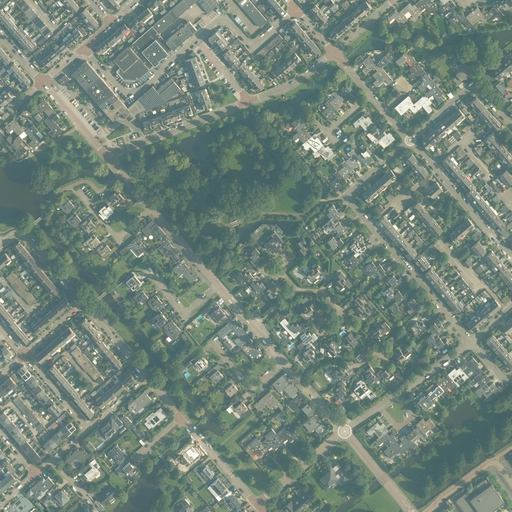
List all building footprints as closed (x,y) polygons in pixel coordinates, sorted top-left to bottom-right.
[(152,9),(157,5),(152,0),(151,0),(147,4),(150,7),(149,8),(151,10),(152,9)] [(219,3),(216,0),(181,0),(152,26),(158,33),(196,0),(202,0),(204,1),(200,4),(207,13),(219,3)] [(235,0),(259,27),(266,20),(248,0),(235,0)] [(431,0),(418,0),(414,4),(415,5),(420,11),(424,7),(428,11),(429,11),(430,12),(433,12),(437,9),(435,6),(436,5),(432,1),(431,0)] [(114,10),(119,5),(115,1),(110,6),(114,10)] [(366,11),(371,7),(365,1),(361,5),(366,11)] [(456,13),(460,10),(452,1),(448,5),(446,2),(442,5),(438,9),(441,12),(444,15),(452,9),(456,13)] [(73,12),(79,7),(74,2),(69,7),(73,12)] [(274,12),(281,7),(277,2),(270,8),(274,12)] [(415,5),(413,7),(409,2),(400,10),(401,11),(404,14),(408,11),(415,18),(422,12),(420,11),(415,5)] [(313,14),(319,9),(315,4),(309,10),(313,14)] [(361,15),(366,11),(361,5),(356,9),(361,15)] [(505,16),(497,8),(496,5),(494,7),(494,8),(488,13),(484,8),(481,11),(487,19),(490,22),(491,21),(491,20),(497,14),(501,19),(505,16)] [(278,17),(285,11),(281,7),(274,12),(278,17)] [(321,11),(323,9),(321,7),(319,9),(313,14),(317,19),(323,14),(321,11)] [(487,19),(481,11),(477,7),(474,10),(473,9),(465,17),(473,25),(474,24),(473,23),(480,18),(483,22),(487,19)] [(84,18),(89,13),(85,8),(79,13),(84,18)] [(147,17),(151,13),(147,8),(142,12),(147,17)] [(357,19),(361,15),(356,9),(352,13),(357,19)] [(401,11),(399,13),(395,9),(382,20),(386,25),(394,18),(401,25),(408,19),(404,14),(401,11)] [(9,18),(11,16),(7,11),(5,13),(4,13),(0,16),(0,19),(3,23),(9,18)] [(142,21),(147,17),(142,12),(138,16),(142,21)] [(88,22),(93,17),(89,13),(84,18),(88,22)] [(352,23),(357,19),(352,13),(347,17),(352,23)] [(473,25),(465,17),(462,13),(458,16),(455,14),(448,20),(455,28),(456,26),(462,20),(466,25),(469,28),(473,25)] [(321,24),(327,18),(323,14),(317,19),(321,24)] [(138,25),(142,21),(138,16),(133,20),(138,25)] [(97,23),(97,22),(93,17),(88,22),(93,29),(98,25),(97,23)] [(348,27),(352,23),(347,17),(342,21),(348,27)] [(13,22),(9,18),(3,23),(7,27),(13,22)] [(133,29),(138,25),(133,20),(129,24),(133,29)] [(294,22),(293,21),(291,21),(290,22),(289,21),(284,25),(285,27),(286,27),(288,27),(289,27),(293,31),(299,26),(295,21),(294,22)] [(343,31),(348,27),(342,21),(338,25),(343,31)] [(11,32),(17,27),(13,22),(7,27),(11,32)] [(124,33),(129,29),(124,24),(120,27),(124,33)] [(190,26),(188,28),(185,24),(165,41),(172,49),(177,45),(192,32),(191,31),(193,29),(190,26)] [(339,35),(343,31),(338,25),(333,29),(339,35)] [(172,49),(165,41),(158,33),(152,26),(129,45),(149,69),(172,49)] [(297,36),(303,31),(299,26),(293,31),(297,36)] [(21,32),(17,27),(11,32),(15,37),(21,32)] [(120,37),(124,33),(120,27),(115,31),(120,37)] [(78,39),(82,35),(77,29),(73,33),(78,39)] [(334,39),(339,35),(333,29),(329,33),(334,39)] [(25,37),(27,35),(23,30),(21,32),(15,37),(19,41),(25,36),(25,37)] [(218,30),(208,38),(212,42),(221,34),(218,30)] [(115,41),(120,37),(115,31),(110,35),(115,41)] [(301,40),(307,35),(303,31),(297,36),(301,40)] [(73,43),(78,39),(73,33),(68,37),(73,43)] [(221,34),(212,42),(215,46),(225,38),(221,34)] [(111,45),(115,41),(110,35),(106,39),(111,45)] [(304,45),(311,40),(307,35),(301,40),(304,45)] [(29,41),(25,37),(25,36),(19,41),(23,46),(29,41)] [(68,47),(73,43),(68,37),(63,41),(68,47)] [(225,38),(215,46),(219,50),(228,42),(225,38)] [(106,49),(111,45),(106,39),(101,43),(106,49)] [(308,50),(315,44),(311,40),(304,45),(308,50)] [(33,42),(31,43),(29,41),(23,46),(28,51),(30,48),(32,50),(36,46),(33,42)] [(64,51),(68,47),(63,41),(59,45),(64,51)] [(101,53),(106,49),(101,43),(97,47),(101,53)] [(318,49),(319,49),(315,44),(308,50),(306,51),(308,53),(310,51),(312,54),(315,52),(317,55),(320,52),(318,49)] [(59,55),(64,51),(59,45),(54,49),(59,55)] [(137,79),(149,69),(128,45),(108,62),(112,67),(116,63),(120,67),(116,70),(123,78),(126,78),(128,76),(132,77),(134,79),(137,79)] [(229,49),(231,47),(230,45),(223,50),(225,52),(222,54),(226,59),(233,54),(229,49)] [(54,59),(59,55),(54,49),(50,54),(54,59)] [(409,53),(408,54),(405,51),(397,58),(396,57),(394,59),(398,64),(399,65),(407,59),(412,65),(415,63),(416,62),(409,53)] [(295,63),(300,59),(295,53),(290,57),(295,63)] [(391,55),(390,56),(387,53),(379,60),(378,59),(376,61),(381,67),(388,61),(394,67),(398,64),(394,59),(391,55)] [(5,64),(11,59),(7,54),(1,59),(5,64)] [(50,63),(54,59),(50,54),(45,58),(50,63)] [(230,64),(237,58),(233,54),(226,59),(230,64)] [(195,56),(183,60),(185,66),(197,62),(195,56)] [(376,61),(373,58),(371,59),(368,56),(364,60),(361,57),(355,62),(358,66),(362,62),(366,66),(362,70),(365,74),(373,66),(377,71),(381,67),(376,61)] [(291,67),(295,63),(290,57),(285,61),(291,67)] [(464,63),(465,62),(461,57),(455,63),(461,70),(456,74),(457,76),(453,79),(458,85),(462,81),(461,80),(464,78),(465,79),(465,78),(466,78),(466,77),(467,77),(466,76),(471,71),(464,63)] [(45,67),(50,63),(45,58),(40,62),(38,64),(40,67),(41,66),(41,67),(43,65),(45,67)] [(241,63),(237,58),(230,64),(234,69),(236,67),(241,63)] [(508,70),(511,66),(511,65),(507,59),(502,63),(508,70)] [(113,120),(122,112),(127,107),(86,60),(72,73),(113,120)] [(240,72),(247,66),(242,61),(241,63),(236,67),(240,72)] [(286,72),(291,67),(285,61),(281,65),(286,72)] [(12,72),(18,67),(14,62),(8,67),(12,72)] [(197,62),(185,66),(187,71),(199,67),(197,62)] [(417,65),(415,63),(412,65),(409,68),(412,71),(407,75),(411,79),(419,72),(422,76),(425,74),(426,73),(418,64),(417,65)] [(503,74),(508,70),(502,63),(497,68),(503,74)] [(282,76),(286,72),(281,65),(276,69),(282,76)] [(244,76),(251,71),(247,66),(240,72),(244,76)] [(16,77),(22,72),(18,67),(12,72),(16,77)] [(199,67),(187,71),(189,76),(201,72),(199,67)] [(389,84),(393,80),(381,67),(377,71),(372,75),(376,79),(373,82),(376,86),(385,79),(389,84)] [(498,79),(503,74),(497,68),(492,72),(498,79)] [(277,80),(282,76),(276,69),(271,74),(277,80)] [(248,81),(255,75),(251,71),(244,76),(248,81)] [(20,82),(26,77),(22,72),(16,77),(20,82)] [(201,72),(189,76),(191,81),(203,77),(201,72)] [(63,85),(70,79),(65,74),(58,80),(63,85)] [(440,80),(435,74),(434,74),(433,74),(433,75),(433,76),(434,77),(431,79),(427,75),(426,76),(425,74),(422,76),(419,79),(422,83),(417,86),(421,90),(428,83),(432,87),(436,84),(435,84),(440,80)] [(252,86),(259,80),(255,75),(248,81),(252,86)] [(28,83),(30,81),(26,77),(20,82),(24,86),(23,87),(25,90),(30,86),(28,83)] [(203,77),(191,81),(193,86),(204,82),(203,77)] [(166,101),(180,89),(170,78),(156,90),(165,101),(166,101)] [(348,91),(351,89),(343,79),(339,82),(342,86),(336,91),(343,99),(345,102),(352,96),(348,91)] [(257,91),(263,85),(259,80),(252,86),(257,91)] [(503,94),(508,90),(500,81),(496,85),(503,94)] [(442,92),(437,86),(436,84),(432,87),(426,93),(425,92),(424,93),(425,95),(428,98),(432,94),(439,103),(443,100),(439,95),(442,92)] [(165,101),(156,90),(152,86),(127,107),(122,112),(128,120),(137,112),(165,101)] [(10,94),(12,92),(7,87),(5,89),(7,90),(2,95),(7,101),(12,97),(10,94)] [(343,99),(336,91),(335,89),(333,87),(331,89),(333,91),(332,92),(335,96),(329,102),(336,109),(336,110),(342,104),(340,102),(343,99)] [(199,98),(207,94),(204,89),(196,92),(199,98)] [(415,101),(418,99),(412,93),(410,95),(415,101)] [(201,103),(209,100),(207,94),(199,98),(201,103)] [(431,101),(428,98),(425,95),(423,97),(423,96),(418,100),(418,99),(415,101),(416,102),(413,104),(416,108),(420,104),(428,112),(431,109),(427,104),(431,101)] [(476,97),(475,97),(473,95),(468,99),(470,101),(469,102),(473,107),(480,101),(476,97)] [(408,99),(410,97),(408,96),(394,107),(401,114),(409,107),(413,112),(417,108),(416,108),(413,104),(408,99)] [(52,118),(57,113),(44,99),(35,107),(37,109),(36,110),(37,112),(38,112),(38,113),(40,112),(39,111),(43,108),(49,116),(49,115),(52,118)] [(203,109),(211,106),(209,100),(201,103),(203,109)] [(336,109),(329,102),(327,100),(324,103),(327,107),(321,112),(328,120),(335,115),(332,112),(336,109)] [(477,112),(484,106),(480,101),(473,107),(477,112)] [(186,115),(192,113),(189,105),(183,107),(186,115)] [(481,116),(488,111),(484,106),(477,112),(481,116)] [(38,112),(37,112),(34,115),(28,107),(19,115),(21,118),(19,119),(22,121),(23,120),(26,117),(32,124),(33,123),(38,119),(39,120),(42,117),(38,113),(38,112)] [(180,117),(186,115),(183,107),(177,109),(180,117)] [(174,119),(180,117),(177,109),(171,111),(174,119)] [(460,120),(464,115),(459,109),(454,113),(460,120)] [(168,121),(174,119),(171,111),(166,113),(168,121)] [(485,121),(492,115),(488,111),(481,116),(485,121)] [(55,121),(59,116),(57,113),(52,118),(49,115),(49,116),(44,120),(52,129),(49,132),(53,137),(62,129),(55,121)] [(162,124),(168,121),(166,113),(160,116),(162,124)] [(455,124),(460,120),(454,113),(449,117),(455,124)] [(367,116),(365,118),(362,115),(352,123),(355,127),(359,123),(365,130),(372,123),(373,123),(367,116)] [(489,126),(496,120),(492,115),(485,121),(489,126)] [(157,126),(162,124),(160,116),(154,118),(157,126)] [(299,117),(296,120),(294,116),(284,125),(287,128),(291,125),(297,132),(300,129),(305,125),(299,117)] [(450,128),(455,124),(449,117),(444,121),(450,128)] [(23,123),(20,126),(14,118),(4,126),(7,129),(5,130),(8,133),(9,131),(12,128),(18,135),(19,134),(24,130),(24,131),(27,128),(23,123)] [(151,128),(157,126),(154,118),(148,120),(151,128)] [(145,130),(151,128),(148,120),(142,122),(145,130)] [(494,131),(500,125),(496,120),(489,126),(494,131)] [(446,132),(450,128),(444,121),(440,125),(446,132)] [(39,130),(33,123),(32,124),(27,128),(24,131),(32,140),(29,143),(29,142),(27,144),(30,147),(31,145),(33,148),(42,140),(36,132),(39,130)] [(375,126),(373,123),(372,123),(365,130),(363,131),(366,134),(370,131),(376,138),(384,131),(377,124),(375,126)] [(441,136),(446,132),(440,125),(435,129),(441,136)] [(305,130),(303,132),(300,129),(297,132),(291,137),(294,140),(298,137),(303,143),(311,136),(305,130)] [(436,140),(441,136),(435,129),(430,133),(436,140)] [(9,134),(6,137),(0,130),(0,141),(4,146),(10,141),(11,143),(14,140),(13,139),(9,134)] [(389,132),(386,134),(384,131),(376,138),(374,139),(375,140),(374,140),(375,141),(376,141),(377,143),(381,139),(386,146),(394,139),(389,132)] [(489,143),(495,137),(491,132),(484,138),(489,143)] [(432,144),(436,140),(430,133),(426,137),(432,144)] [(20,142),(23,139),(19,134),(18,135),(13,139),(14,140),(11,143),(17,150),(14,153),(18,157),(27,150),(20,142)] [(316,137),(314,139),(311,136),(303,143),(301,145),(304,148),(308,145),(314,151),(322,145),(322,144),(316,137)] [(429,147),(432,144),(426,137),(421,142),(428,150),(431,148),(429,147)] [(493,148),(499,142),(495,137),(489,143),(493,148)] [(497,152),(504,146),(499,142),(493,148),(497,152)] [(371,152),(368,149),(363,143),(359,146),(362,150),(356,155),(359,159),(365,166),(372,160),(367,155),(370,153),(371,152)] [(327,146),(325,148),(322,145),(314,151),(312,154),(315,157),(319,153),(325,159),(326,158),(328,156),(333,152),(327,146)] [(501,157),(507,151),(504,146),(497,152),(501,157)] [(356,155),(351,149),(348,152),(351,156),(345,161),(352,169),(358,164),(356,161),(359,159),(356,155)] [(503,164),(505,162),(511,156),(507,151),(501,157),(499,159),(503,164)] [(411,153),(409,155),(407,153),(400,158),(403,162),(404,162),(405,162),(406,162),(408,164),(415,158),(411,153)] [(450,158),(453,156),(451,154),(441,162),(446,166),(452,161),(450,158)] [(412,169),(419,163),(415,158),(408,164),(412,169)] [(352,169),(345,161),(343,160),(340,163),(343,166),(337,172),(344,180),(351,174),(348,172),(352,169)] [(450,171),(456,165),(452,161),(446,166),(450,171)] [(417,174),(423,168),(419,163),(412,169),(417,174)] [(454,176),(460,170),(456,165),(450,171),(454,176)] [(421,178),(428,172),(423,168),(417,174),(421,178)] [(503,180),(510,174),(506,169),(499,175),(503,180)] [(344,180),(337,172),(336,170),(333,173),(336,177),(329,183),(336,191),(343,185),(341,182),(344,180)] [(391,180),(396,176),(390,170),(385,174),(391,180)] [(458,180),(464,174),(460,170),(454,176),(458,180)] [(386,184),(391,180),(385,174),(381,178),(386,184)] [(462,185),(469,179),(464,174),(458,180),(462,185)] [(507,185),(511,180),(511,176),(510,174),(503,180),(507,185)] [(382,188),(386,184),(381,178),(376,182),(382,188)] [(466,190),(473,184),(469,179),(462,185),(466,190)] [(377,193),(382,188),(376,182),(371,186),(377,193)] [(437,193),(442,189),(436,182),(431,186),(437,193)] [(372,196),(377,193),(371,186),(367,190),(372,196)] [(432,197),(437,193),(431,186),(426,190),(432,197)] [(470,197),(476,192),(472,187),(466,193),(470,197)] [(107,194),(103,198),(107,203),(112,209),(116,206),(116,205),(118,203),(121,207),(129,200),(122,193),(120,194),(118,192),(120,191),(118,189),(111,195),(112,195),(110,197),(107,194)] [(367,201),(372,196),(367,190),(362,194),(367,201)] [(474,202),(480,196),(476,192),(470,197),(474,202)] [(78,201),(73,205),(66,196),(64,198),(64,199),(59,204),(62,207),(61,207),(65,212),(66,211),(68,214),(80,203),(78,201)] [(478,207),(484,201),(480,196),(474,202),(478,207)] [(415,212),(422,206),(418,201),(411,207),(415,212)] [(482,211),(489,206),(484,201),(478,207),(482,211)] [(112,210),(112,209),(107,203),(99,209),(97,207),(94,209),(102,218),(105,216),(105,217),(110,213),(109,212),(112,210)] [(334,207),(335,206),(332,204),(327,208),(329,210),(328,211),(328,212),(326,214),(330,218),(332,220),(337,217),(336,216),(338,215),(343,211),(341,209),(340,210),(338,207),(336,209),(334,207)] [(419,217),(426,211),(422,206),(415,212),(419,217)] [(486,216),(493,210),(489,206),(482,211),(486,216)] [(490,221),(497,215),(493,210),(486,216),(490,221)] [(423,221),(430,215),(426,211),(419,217),(423,221)] [(80,224),(83,222),(87,218),(85,215),(81,220),(74,212),(67,218),(69,221),(68,222),(72,227),(73,226),(75,228),(80,224)] [(381,226),(388,220),(383,215),(377,221),(381,226)] [(427,226),(434,220),(430,215),(423,221),(427,226)] [(494,226),(501,220),(497,215),(490,221),(494,226)] [(89,234),(97,227),(88,217),(87,218),(83,222),(80,224),(83,226),(82,227),(86,232),(87,231),(89,234)] [(334,223),(332,220),(330,218),(328,220),(327,219),(322,224),(325,228),(324,228),(328,233),(333,227),(339,222),(337,220),(334,223)] [(469,229),(473,225),(468,218),(463,222),(469,229)] [(156,223),(155,223),(152,220),(148,223),(141,229),(147,235),(155,229),(160,235),(159,237),(164,243),(165,242),(167,240),(169,238),(156,223)] [(385,231),(392,225),(388,220),(381,226),(385,231)] [(432,231),(438,225),(434,220),(427,226),(432,231)] [(505,221),(503,222),(501,220),(494,226),(498,230),(507,223),(505,221)] [(346,224),(343,227),(339,222),(333,227),(337,232),(335,234),(337,236),(342,232),(343,230),(348,227),(346,224)] [(464,233),(469,229),(463,222),(458,227),(464,233)] [(389,235),(396,229),(392,225),(385,231),(389,235)] [(436,235),(442,229),(438,225),(432,231),(436,235)] [(459,237),(464,233),(458,227),(453,231),(459,237)] [(508,232),(506,230),(504,227),(499,232),(504,236),(508,232)] [(393,240),(400,234),(396,229),(389,235),(393,240)] [(254,231),(250,234),(254,239),(258,236),(254,231)] [(279,243),(282,240),(274,231),(266,238),(268,240),(264,244),(268,248),(270,246),(274,251),(281,245),(279,243)] [(457,240),(459,237),(453,231),(449,235),(456,244),(459,242),(457,240)] [(102,239),(100,241),(93,234),(86,240),(88,243),(87,244),(91,249),(92,248),(94,250),(97,248),(104,242),(102,239)] [(397,244),(404,239),(400,234),(393,240),(397,244)] [(339,238),(336,240),(332,236),(330,238),(329,237),(326,240),(331,245),(328,247),(331,250),(336,246),(335,245),(337,244),(339,246),(343,243),(339,238)] [(124,247),(119,251),(122,255),(131,248),(138,255),(147,248),(145,245),(137,237),(133,241),(125,248),(124,247)] [(303,246),(307,243),(303,238),(300,241),(301,241),(299,243),(298,242),(296,244),(298,246),(295,248),(301,255),(303,253),(305,256),(310,252),(306,247),(305,248),(303,246)] [(401,249),(408,243),(404,239),(397,244),(401,249)] [(182,257),(173,246),(167,240),(165,242),(164,243),(158,247),(166,257),(170,254),(177,262),(182,257)] [(357,242),(356,243),(354,240),(349,245),(351,247),(350,248),(349,249),(352,252),(354,251),(355,252),(353,254),(355,256),(359,252),(361,251),(366,247),(364,244),(363,245),(362,244),(360,244),(360,245),(360,244),(359,245),(357,242)] [(17,251),(23,246),(19,241),(13,246),(17,251)] [(475,252),(481,246),(477,241),(471,247),(475,252)] [(105,258),(113,252),(104,242),(97,248),(99,251),(98,252),(102,257),(103,256),(105,258)] [(405,254),(412,248),(408,243),(401,249),(405,254)] [(21,256),(27,251),(23,246),(17,251),(21,256)] [(485,251),(486,250),(481,246),(475,252),(479,256),(480,255),(485,251)] [(257,254),(259,252),(255,247),(251,251),(249,249),(244,253),(248,258),(250,256),(252,258),(250,260),(254,265),(259,261),(257,259),(259,257),(257,254)] [(409,259),(416,253),(412,248),(405,254),(409,259)] [(25,261),(31,255),(27,251),(21,256),(25,261)] [(488,261),(495,255),(491,251),(487,254),(484,257),(488,261)] [(414,260),(418,265),(425,259),(427,257),(423,252),(421,254),(414,260)] [(6,263),(10,259),(5,253),(0,257),(6,263)] [(355,256),(353,254),(351,256),(350,255),(344,260),(349,265),(352,268),(357,264),(356,263),(357,262),(358,263),(363,259),(360,256),(357,258),(355,256)] [(34,261),(35,260),(31,255),(25,261),(29,265),(34,261)] [(492,266),(499,260),(495,255),(488,261),(492,266)] [(470,260),(469,261),(467,258),(462,262),(464,265),(467,268),(472,263),(470,260)] [(422,270),(429,264),(425,259),(418,265),(422,270)] [(496,271),(503,265),(499,260),(492,266),(496,271)] [(38,266),(34,261),(29,265),(28,266),(32,271),(38,266)] [(184,262),(182,264),(180,261),(172,268),(179,276),(183,273),(191,282),(197,277),(184,262)] [(368,263),(369,263),(367,261),(364,263),(366,265),(365,266),(366,267),(365,267),(367,270),(369,269),(367,271),(368,272),(368,273),(370,275),(373,272),(381,266),(378,263),(377,265),(376,263),(375,263),(374,264),(374,263),(373,264),(372,261),(369,264),(368,263)] [(317,269),(319,267),(315,263),(311,267),(310,269),(308,267),(304,271),(306,274),(306,275),(308,277),(312,282),(319,276),(317,273),(319,272),(317,269)] [(433,270),(435,268),(432,265),(430,267),(429,266),(424,271),(425,273),(424,273),(428,278),(435,272),(433,270)] [(500,275),(507,269),(503,265),(496,271),(500,275)] [(36,276),(42,271),(38,266),(32,271),(36,276)] [(383,267),(383,268),(381,266),(373,272),(377,277),(379,279),(383,276),(383,275),(385,274),(390,270),(387,268),(386,269),(385,267),(384,267),(384,268),(383,267)] [(504,280),(511,274),(507,269),(500,275),(504,280)] [(40,281),(46,275),(42,271),(36,276),(40,281)] [(459,275),(458,274),(456,271),(451,275),(454,279),(459,275)] [(18,278),(12,272),(6,277),(12,284),(11,284),(22,297),(23,297),(30,305),(36,300),(29,291),(18,278)] [(245,272),(243,274),(241,272),(236,276),(240,281),(237,283),(241,287),(246,283),(244,281),(246,279),(248,281),(253,277),(249,273),(247,275),(245,272)] [(432,283),(439,277),(435,272),(428,278),(432,283)] [(344,278),(345,277),(340,273),(336,277),(338,279),(335,281),(337,283),(335,285),(339,290),(343,286),(345,289),(348,286),(350,284),(346,280),(344,278)] [(126,281),(124,283),(127,286),(128,285),(132,289),(133,289),(135,291),(143,285),(133,274),(131,276),(132,277),(126,281)] [(45,285),(51,280),(46,275),(40,281),(45,285)] [(400,277),(397,280),(393,275),(390,277),(390,276),(387,279),(384,281),(389,286),(391,289),(392,288),(396,285),(395,284),(397,283),(402,279),(400,277)] [(436,288),(443,282),(439,277),(432,283),(436,288)] [(49,290),(55,285),(51,280),(45,285),(49,290)] [(263,284),(265,282),(263,280),(259,284),(257,282),(255,284),(253,281),(248,286),(252,290),(249,292),(254,297),(259,292),(257,290),(259,289),(260,291),(265,287),(263,284)] [(274,287),(276,285),(272,281),(267,285),(269,287),(267,289),(265,287),(260,291),(264,295),(266,293),(270,298),(275,294),(273,291),(276,290),(274,287)] [(440,293),(447,287),(443,282),(436,288),(440,293)] [(53,295),(59,290),(55,285),(49,290),(53,295)] [(392,288),(391,289),(389,286),(387,288),(386,287),(383,290),(387,295),(385,297),(387,300),(391,297),(393,295),(392,295),(398,290),(396,288),(394,289),(393,288),(392,288)] [(444,297),(451,292),(447,287),(440,293),(444,297)] [(148,301),(150,299),(142,289),(134,296),(136,299),(140,304),(141,304),(142,306),(148,301)] [(401,292),(400,292),(398,290),(392,295),(393,295),(391,297),(394,301),(396,304),(397,304),(401,300),(402,298),(402,299),(407,295),(405,292),(404,293),(403,292),(402,292),(401,292)] [(448,302),(455,296),(451,292),(444,297),(448,302)] [(159,309),(164,304),(155,294),(150,299),(148,301),(150,304),(150,305),(154,309),(156,311),(159,309)] [(312,309),(310,307),(313,305),(306,296),(301,300),(305,305),(303,307),(302,307),(298,310),(299,312),(299,313),(301,315),(303,317),(305,316),(306,318),(310,316),(310,315),(312,313),(310,311),(312,309)] [(452,307),(459,301),(455,296),(448,302),(452,307)] [(66,308),(71,303),(69,302),(66,298),(65,297),(61,301),(66,308)] [(364,304),(360,300),(357,297),(352,301),(357,306),(355,308),(360,315),(363,313),(365,315),(367,313),(372,309),(368,305),(365,307),(363,305),(364,304)] [(416,299),(414,300),(412,298),(407,302),(411,307),(406,311),(410,315),(418,309),(416,306),(416,305),(417,306),(421,302),(419,299),(417,301),(416,299)] [(456,312),(463,306),(465,304),(461,299),(459,301),(452,307),(456,312)] [(495,310),(500,306),(494,299),(490,303),(495,310)] [(61,312),(66,308),(61,301),(56,306),(61,312)] [(223,308),(222,309),(215,301),(202,312),(206,317),(207,316),(211,319),(213,317),(219,324),(223,320),(221,317),(225,314),(227,316),(229,315),(223,308)] [(397,304),(396,304),(394,301),(392,303),(391,303),(388,305),(392,309),(390,311),(393,315),(397,311),(398,309),(399,310),(403,306),(401,303),(398,306),(397,304)] [(491,314),(495,310),(490,303),(485,307),(491,314)] [(56,316),(61,312),(56,306),(51,310),(56,316)] [(486,318),(491,314),(485,307),(480,311),(486,318)] [(0,314),(4,319),(10,314),(6,309),(0,314)] [(51,320),(56,316),(51,310),(46,314),(51,320)] [(153,318),(150,320),(158,330),(161,328),(164,326),(169,321),(171,319),(176,315),(174,312),(169,316),(167,318),(160,311),(158,313),(153,318)] [(481,322),(486,318),(480,311),(475,315),(481,322)] [(13,320),(14,319),(10,314),(4,319),(8,324),(13,320)] [(47,324),(51,320),(46,314),(41,318),(47,324)] [(477,326),(481,322),(475,315),(471,320),(477,326)] [(235,317),(217,332),(222,338),(232,328),(239,336),(234,340),(239,346),(240,345),(246,340),(249,337),(244,331),(244,330),(244,329),(244,328),(244,327),(243,327),(235,317)] [(42,328),(47,324),(41,318),(37,322),(42,328)] [(83,327),(88,322),(84,318),(79,322),(83,327)] [(292,322),(290,324),(284,318),(279,322),(293,338),(305,328),(300,323),(298,325),(296,323),(294,325),(292,322)] [(182,327),(180,324),(178,327),(171,319),(169,321),(161,328),(172,340),(182,331),(180,329),(182,327)] [(17,325),(13,320),(8,324),(7,325),(11,330),(17,325)] [(472,331),(477,326),(471,320),(466,324),(472,331)] [(37,332),(42,328),(37,322),(32,326),(37,332)] [(87,332),(92,327),(88,322),(83,327),(87,331),(87,332)] [(384,333),(390,328),(385,322),(381,325),(380,323),(375,327),(376,327),(374,329),(373,328),(368,332),(372,337),(374,335),(376,337),(383,331),(384,333)] [(423,323),(420,326),(416,322),(414,324),(412,322),(409,325),(414,331),(412,333),(415,336),(419,332),(418,331),(420,330),(421,331),(425,326),(423,323)] [(508,333),(511,328),(511,327),(507,322),(502,326),(508,333)] [(441,325),(438,327),(434,323),(431,325),(431,324),(428,327),(431,331),(429,332),(430,334),(432,336),(437,332),(436,332),(438,331),(443,327),(441,325)] [(15,335),(21,329),(17,325),(11,330),(15,335)] [(69,337),(74,333),(69,327),(64,331),(69,337)] [(89,337),(96,331),(92,327),(87,332),(87,331),(85,333),(89,337)] [(19,339),(25,334),(21,329),(15,335),(19,339)] [(64,341),(69,337),(64,331),(59,335),(64,341)] [(98,337),(100,336),(96,331),(89,337),(93,342),(98,337)] [(309,332),(306,334),(304,332),(300,336),(304,340),(301,342),(305,347),(310,343),(308,341),(310,339),(312,341),(317,337),(313,332),(311,335),(309,332)] [(350,332),(347,334),(346,332),(341,336),(345,341),(346,340),(348,342),(348,343),(351,347),(352,346),(353,346),(358,341),(350,332)] [(493,335),(494,333),(493,332),(489,335),(490,336),(485,340),(489,345),(496,339),(493,335)] [(23,344),(29,339),(25,334),(19,339),(23,344)] [(432,336),(430,334),(428,336),(427,335),(424,338),(429,343),(426,345),(429,347),(434,343),(439,338),(437,336),(434,338),(432,336)] [(60,345),(64,341),(59,335),(54,339),(60,345)] [(93,342),(91,343),(94,346),(93,347),(94,348),(97,346),(102,341),(98,337),(93,342)] [(287,337),(281,343),(284,345),(290,340),(287,337)] [(446,340),(443,342),(439,338),(434,343),(438,347),(436,349),(438,352),(443,348),(442,347),(444,346),(444,347),(449,343),(446,340)] [(55,349),(60,345),(54,339),(49,343),(55,349)] [(493,350),(500,344),(496,339),(489,345),(493,350)] [(240,346),(234,352),(235,354),(242,348),(243,348),(247,353),(249,351),(250,352),(248,354),(253,359),(254,357),(261,351),(251,340),(248,343),(246,340),(240,345),(240,346)] [(331,340),(329,342),(327,340),(322,344),(327,349),(328,348),(330,350),(329,351),(333,355),(334,353),(335,354),(340,349),(338,347),(340,346),(336,341),(333,343),(331,340)] [(98,353),(106,346),(102,341),(97,346),(94,348),(98,353)] [(50,354),(55,349),(49,343),(45,348),(50,354)] [(312,350),(314,347),(310,343),(305,347),(307,349),(305,351),(303,349),(299,353),(303,358),(305,356),(309,360),(313,356),(316,354),(313,352),(312,350)] [(497,354),(504,349),(500,344),(493,350),(497,354)] [(405,347),(403,349),(399,345),(394,349),(396,351),(394,353),(396,355),(394,357),(398,362),(401,360),(403,358),(402,357),(404,356),(408,353),(407,351),(408,350),(405,347)] [(105,355),(110,350),(106,346),(98,353),(102,358),(105,355)] [(7,357),(12,353),(6,347),(2,351),(7,357)] [(83,352),(82,353),(76,347),(70,352),(76,358),(75,359),(86,372),(87,371),(95,380),(101,375),(93,366),(94,365),(83,352)] [(45,358),(50,354),(45,348),(40,352),(45,358)] [(501,359),(508,353),(504,349),(497,354),(501,359)] [(109,360),(114,355),(110,350),(105,355),(109,360)] [(202,356),(206,353),(203,350),(185,365),(188,368),(195,362),(200,369),(208,362),(202,356)] [(40,362),(45,358),(40,352),(35,356),(40,362)] [(506,364),(511,358),(511,357),(508,353),(501,359),(506,364)] [(112,364),(118,359),(114,355),(109,360),(112,364)] [(480,373),(481,372),(477,366),(479,364),(473,358),(468,363),(465,360),(458,366),(459,367),(466,375),(473,369),(478,375),(480,373)] [(116,369),(122,364),(118,359),(112,364),(116,369)] [(217,369),(221,366),(218,363),(207,372),(210,375),(215,382),(223,375),(217,369)] [(21,374),(27,369),(23,364),(17,370),(21,374)] [(51,374),(57,369),(53,364),(47,369),(51,374)] [(336,368),(329,374),(337,383),(342,379),(348,373),(343,366),(338,370),(336,368)] [(372,373),(374,371),(370,366),(365,371),(367,373),(365,375),(363,373),(360,374),(369,384),(373,380),(375,382),(380,378),(375,374),(374,375),(372,373)] [(467,375),(466,375),(459,367),(456,370),(454,368),(447,374),(448,375),(455,383),(461,377),(464,381),(469,376),(468,374),(467,375)] [(25,379),(31,373),(27,369),(21,374),(24,377),(25,379)] [(55,379),(61,374),(57,369),(51,374),(55,379)] [(385,369),(382,371),(381,369),(375,374),(380,378),(382,376),(384,378),(381,380),(385,385),(391,381),(388,378),(393,374),(389,369),(386,371),(385,369)] [(130,382),(135,378),(129,372),(125,376),(130,382)] [(29,383),(35,378),(31,373),(25,379),(29,383)] [(485,374),(483,376),(480,373),(478,375),(470,381),(473,385),(477,382),(481,387),(485,383),(490,379),(485,374)] [(59,384),(65,379),(61,374),(55,379),(59,384)] [(288,378),(286,380),(282,375),(273,383),(279,390),(283,387),(290,396),(291,396),(293,398),(298,394),(296,392),(298,390),(288,378)] [(456,384),(455,383),(448,375),(445,378),(443,376),(436,382),(437,383),(444,391),(449,387),(452,390),(457,386),(456,384)] [(11,387),(15,383),(9,376),(5,380),(11,387)] [(125,386),(130,382),(125,376),(120,380),(125,386)] [(232,383),(236,380),(233,376),(222,386),(225,389),(230,395),(238,389),(232,383)] [(38,383),(39,382),(35,378),(29,383),(33,387),(38,383)] [(64,389),(70,383),(65,379),(59,384),(64,389)] [(344,386),(346,384),(342,379),(337,383),(339,386),(337,387),(335,385),(330,389),(334,394),(336,392),(340,397),(337,400),(340,404),(349,397),(343,391),(346,389),(344,386)] [(356,387),(354,389),(355,390),(358,393),(360,396),(362,398),(366,394),(371,399),(375,395),(370,390),(366,385),(364,387),(363,385),(365,383),(360,379),(356,383),(358,385),(356,387)] [(12,388),(11,387),(5,380),(1,384),(6,391),(6,390),(7,390),(8,392),(12,388)] [(120,390),(125,386),(120,380),(115,384),(120,390)] [(487,397),(497,388),(493,382),(488,386),(485,383),(481,387),(475,391),(479,395),(482,392),(486,397),(487,397)] [(35,393),(42,388),(38,383),(33,387),(31,389),(35,393)] [(68,393),(74,388),(70,383),(64,389),(68,393)] [(445,392),(444,391),(437,383),(434,386),(432,384),(425,390),(426,391),(433,398),(439,392),(443,397),(448,392),(446,391),(445,392)] [(115,394),(120,390),(115,384),(110,388),(115,394)] [(39,398),(46,392),(42,388),(35,393),(39,398)] [(77,394),(78,393),(74,388),(68,393),(72,398),(77,394)] [(111,398),(115,394),(110,388),(105,392),(111,398)] [(270,390),(253,405),(258,410),(266,403),(270,408),(273,405),(275,408),(278,406),(281,410),(285,407),(284,407),(270,390)] [(138,410),(151,399),(144,391),(129,404),(128,406),(128,407),(130,411),(134,407),(138,410)] [(433,398),(426,391),(423,394),(421,392),(414,398),(425,410),(428,408),(435,401),(434,399),(433,398)] [(43,402),(49,397),(46,392),(39,398),(43,402)] [(106,402),(111,398),(105,392),(101,396),(106,402)] [(75,404),(81,399),(77,394),(72,398),(71,399),(75,404)] [(242,401),(245,398),(242,395),(232,404),(234,407),(239,414),(240,413),(245,419),(253,412),(248,406),(247,407),(242,401)] [(101,406),(106,402),(101,396),(96,400),(101,406)] [(304,399),(302,401),(297,396),(290,402),(297,411),(301,407),(308,415),(314,410),(304,399)] [(46,407),(53,401),(49,397),(43,402),(46,407)] [(79,409),(85,404),(81,399),(75,404),(79,409)] [(50,411),(57,405),(53,401),(46,407),(50,411)] [(83,414),(89,408),(85,404),(79,409),(83,414)] [(54,416),(61,410),(57,405),(50,411),(54,416)] [(87,418),(93,413),(89,408),(83,414),(87,418)] [(147,420),(144,423),(149,428),(152,425),(153,426),(166,414),(160,408),(153,414),(151,413),(146,418),(147,420)] [(123,415),(123,416),(124,417),(121,419),(120,417),(128,427),(133,423),(132,423),(132,424),(132,423),(130,422),(126,419),(125,419),(124,417),(123,416),(123,415)] [(319,419),(318,420),(313,415),(304,423),(311,431),(314,428),(322,437),(329,430),(319,419)] [(5,425),(11,420),(7,416),(1,421),(5,425)] [(122,423),(118,417),(113,421),(111,419),(102,427),(101,427),(95,433),(98,436),(101,433),(106,439),(113,433),(112,431),(122,423)] [(429,418),(425,421),(422,418),(416,424),(418,426),(424,433),(430,428),(434,432),(438,428),(429,418)] [(8,430),(15,424),(11,420),(5,425),(8,430)] [(71,431),(76,427),(70,420),(65,424),(71,431)] [(290,442),(298,434),(287,421),(283,423),(285,426),(276,434),(283,442),(287,438),(290,442)] [(382,423),(380,425),(377,422),(366,431),(370,435),(374,431),(379,438),(386,432),(388,430),(382,423)] [(12,434),(19,429),(15,424),(8,430),(12,434)] [(66,435),(71,431),(65,424),(61,428),(66,435)] [(425,434),(424,433),(418,426),(414,429),(412,427),(405,433),(408,435),(413,441),(419,436),(423,440),(427,436),(425,434)] [(62,439),(66,435),(61,428),(56,432),(62,439)] [(16,439),(23,433),(19,429),(12,434),(16,439)] [(283,442),(276,434),(272,430),(265,436),(266,438),(261,442),(267,449),(271,445),(274,449),(283,442)] [(57,443),(62,439),(56,432),(52,436),(57,443)] [(391,433),(389,435),(386,432),(379,438),(378,439),(376,440),(375,441),(379,445),(383,441),(388,448),(396,441),(397,440),(391,433)] [(25,439),(26,438),(23,433),(16,439),(20,443),(25,439)] [(413,441),(408,435),(401,441),(402,441),(399,445),(396,441),(388,448),(387,449),(385,450),(384,451),(388,455),(393,451),(392,450),(395,448),(400,453),(409,445),(412,448),(416,444),(415,444),(414,442),(413,441)] [(53,446),(57,443),(52,436),(48,440),(53,446)] [(267,449),(261,442),(258,439),(257,437),(244,448),(249,454),(250,455),(252,456),(256,453),(259,456),(267,449)] [(23,449),(29,443),(25,439),(20,443),(19,444),(23,449)] [(48,450),(53,446),(48,440),(43,444),(48,450)] [(27,453),(33,448),(29,443),(23,449),(27,453)] [(117,445),(109,452),(118,462),(117,463),(119,465),(126,460),(123,457),(126,455),(117,445)] [(31,458),(37,452),(33,448),(27,453),(31,458)] [(80,461),(85,457),(77,448),(74,451),(66,459),(69,463),(76,458),(80,461)] [(188,461),(197,454),(192,448),(181,457),(179,455),(175,458),(178,461),(180,459),(186,466),(189,463),(188,461)] [(35,462),(41,457),(37,452),(31,458),(35,462)] [(91,460),(95,458),(90,452),(86,456),(87,458),(90,455),(92,457),(90,459),(91,460)] [(6,467),(10,463),(9,462),(10,461),(6,456),(0,461),(0,460),(0,464),(2,467),(4,465),(6,467)] [(96,469),(99,466),(93,459),(89,463),(93,467),(85,474),(90,480),(98,472),(96,469)] [(126,460),(115,469),(118,472),(121,470),(129,478),(129,477),(134,473),(130,468),(133,466),(129,462),(128,463),(126,460)] [(213,478),(211,476),(214,474),(206,465),(201,469),(197,466),(193,469),(195,472),(196,470),(201,476),(201,475),(208,483),(213,478)] [(330,466),(326,470),(328,472),(321,478),(323,480),(321,482),(327,489),(331,486),(329,484),(334,479),(336,481),(340,478),(343,482),(350,477),(341,467),(335,472),(330,466)] [(8,470),(4,474),(11,483),(15,479),(15,478),(19,475),(17,473),(17,472),(16,470),(11,474),(10,472),(9,472),(8,470)] [(6,487),(11,483),(6,476),(1,480),(6,487)] [(43,482),(40,480),(30,489),(27,492),(30,495),(33,492),(37,497),(47,488),(48,489),(54,484),(48,477),(47,477),(48,478),(43,482)] [(215,480),(210,485),(218,494),(221,498),(224,496),(230,491),(226,487),(225,488),(217,478),(215,480)] [(489,483),(485,478),(455,500),(463,511),(470,511),(476,508),(479,511),(488,511),(504,501),(491,483),(489,483)] [(61,489),(59,491),(56,487),(53,489),(52,488),(47,492),(51,497),(50,498),(53,501),(56,501),(61,506),(64,503),(63,502),(68,497),(66,495),(67,494),(64,490),(62,491),(61,489)] [(107,500),(116,492),(111,487),(109,489),(109,488),(98,497),(105,505),(109,502),(107,500)] [(300,503),(308,496),(300,487),(295,492),(299,497),(292,503),(290,501),(284,506),(288,511),(299,511),(298,511),(301,508),(301,505),(300,503)] [(221,498),(219,500),(220,503),(223,501),(228,507),(230,505),(234,509),(240,504),(231,494),(226,499),(224,496),(221,498)] [(19,501),(12,506),(17,511),(28,511),(34,508),(25,497),(22,500),(21,499),(19,501)] [(183,506),(177,511),(178,511),(192,511),(187,506),(190,504),(184,498),(180,502),(183,506)] [(85,510),(83,511),(99,511),(98,511),(99,510),(93,503),(90,506),(89,505),(84,509),(85,510)]
